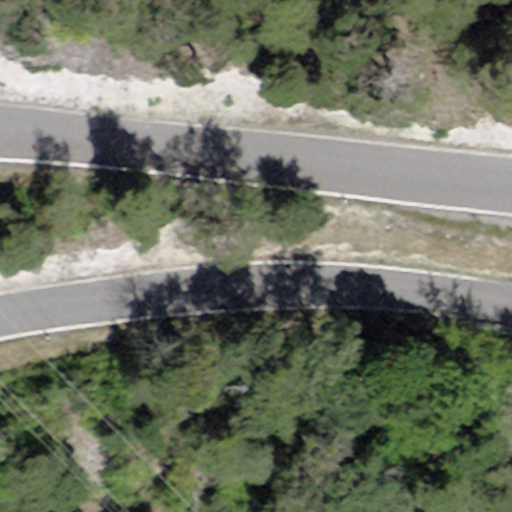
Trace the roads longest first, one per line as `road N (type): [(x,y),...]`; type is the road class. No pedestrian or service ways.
road 1 (unclassified): [(0,127),(511,185)]
road 2 (unclassified): [(511,303),(426,289),(261,283),(0,313)]
